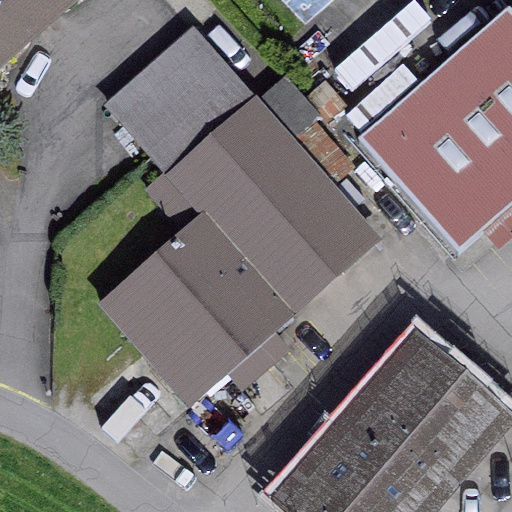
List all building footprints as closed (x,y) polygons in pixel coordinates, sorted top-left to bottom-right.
[(0,0),(0,60),(69,0),(0,0)] [(457,256),(511,208),(511,14),(509,11),(358,143),(457,256)] [(110,109),(152,158),(235,85),(194,37),(110,109)] [(255,107),(289,146),(319,119),(285,81),(255,107)] [(374,243),(289,146),(255,107),(235,85),(152,158),(205,218),(104,307),(190,405),(252,350),(268,367),(287,350),(272,333),(374,243)] [(418,352),(286,505),(294,511),(426,511),(503,424),(418,352)]
